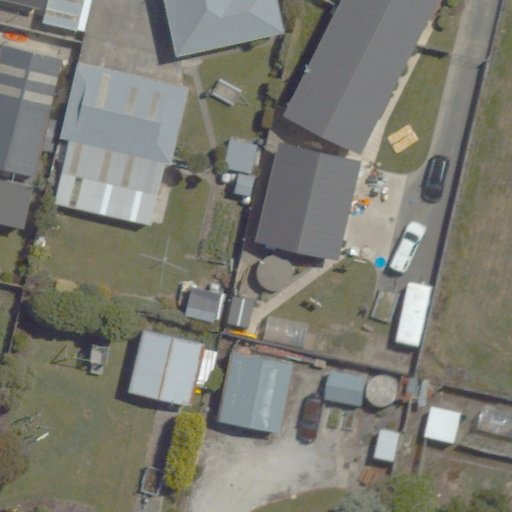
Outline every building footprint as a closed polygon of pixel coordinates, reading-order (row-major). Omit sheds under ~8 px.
[(0,0),(0,8),(43,19),(47,0),(69,0),(92,6),(92,0),(0,0)] [(163,0),(177,62),(290,36),(282,0),(163,0)] [(450,0),(345,0),(286,115),(368,158),(450,0)] [(0,167),(41,176),(54,114),(0,103),(0,167)] [(76,227),(119,236),(122,218),(167,228),(182,163),(75,140),(61,205),(80,209),(76,227)] [(219,392),(230,342),(145,323),(129,396),(198,411),(203,388),(219,392)] [(295,359),(233,347),(220,419),(281,430),(295,359)]
